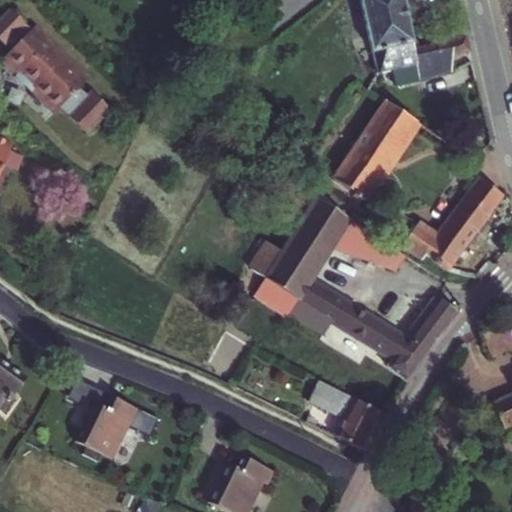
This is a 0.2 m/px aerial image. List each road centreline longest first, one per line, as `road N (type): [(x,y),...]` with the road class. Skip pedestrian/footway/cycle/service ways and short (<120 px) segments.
road 1 (residential): [(369,479),(71,343),(0,296)]
road 2 (residential): [(511,272),(445,348),(369,479)]
road 3 (tertiary): [(478,0),(511,145)]
